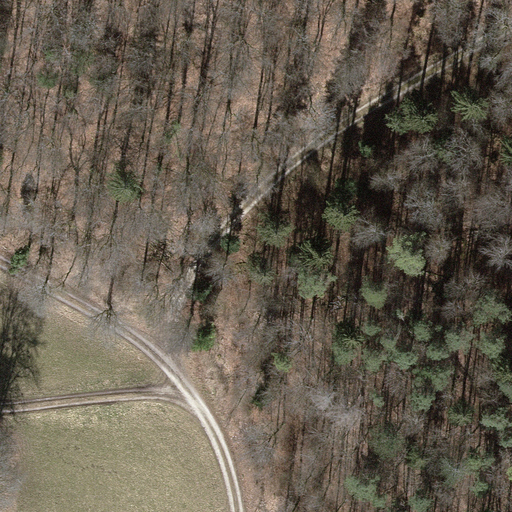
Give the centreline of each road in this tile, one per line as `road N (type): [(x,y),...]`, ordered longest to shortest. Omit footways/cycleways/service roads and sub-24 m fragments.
road 1 (track): [(149,329),(217,227),(338,118),(511,25)]
road 2 (track): [(149,329),(194,389),(221,449),(228,511)]
road 3 (track): [(0,406),(194,389)]
road 4 (track): [(149,329),(0,259)]
